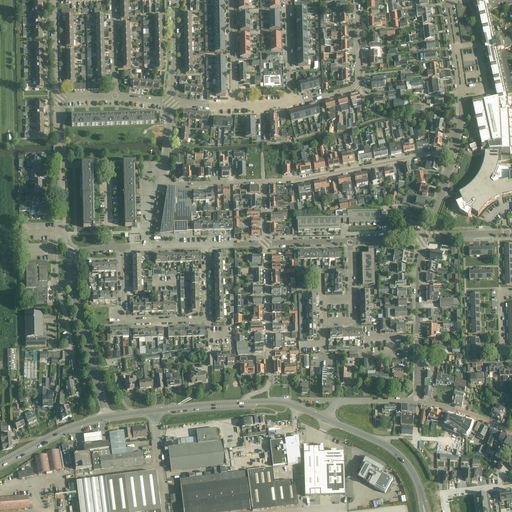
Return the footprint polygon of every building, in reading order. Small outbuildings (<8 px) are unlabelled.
[(459,202),(456,204),(460,212),(461,212),(464,214),(468,217),(470,214),(472,211),(472,212),(473,212),(477,214),(478,215),(479,214),(480,212),(482,210),(485,207),(487,205),(489,203),(489,204),(489,203),(492,202),(492,201),(495,200),(495,199),(497,198),(498,198),(500,197),(503,196),(504,196),(507,195),(509,194),(510,194),(511,194),(511,172),(511,173),(511,171),(509,171),(507,168),(498,166),(498,164),(501,164),(501,161),(511,161),(510,157),(510,154),(510,152),(510,150),(511,149),(511,148),(509,98),(508,95),(511,94),(511,93),(511,85),(504,50),(507,49),(508,49),(509,48),(510,47),(511,46),(511,45),(511,44),(511,43),(511,42),(510,41),(510,40),(509,40),(508,39),(507,39),(506,39),(505,39),(496,41),(489,10),(489,6),(492,5),(493,9),(499,8),(499,4),(505,3),(506,6),(511,5),(511,0),(484,0),(483,0),(482,0),(474,0),(476,9),(478,9),(484,37),(483,37),(485,46),(485,47),(483,47),(483,49),(485,50),(486,51),(488,60),(489,60),(495,87),(497,97),(498,97),(498,100),(492,101),(490,98),(487,99),(488,102),(484,103),(483,100),(480,101),(476,101),(473,102),(477,124),(481,138),(483,149),(487,149),(488,152),(485,152),(485,159),(484,165),(481,171),(478,177),(477,179),(475,182),(474,182),(472,185),(470,187),(468,188),(465,190),(465,191),(463,192),(459,194),(461,198),(460,199),(459,199),(460,202),(459,202)] [(345,4),(345,1),(338,1),(334,2),(334,6),(336,6),(337,10),(347,10),(347,4),(345,4)] [(396,8),(396,2),(387,3),(389,13),(397,12),(402,10),(401,7),(396,8)] [(377,35),(369,35),(369,44),(372,44),(372,47),(380,47),(380,48),(385,48),(385,46),(380,44),(377,44),(377,35)] [(376,52),(370,52),(370,59),(377,58),(379,58),(379,52),(384,52),(384,49),(376,49),(376,52)] [(436,53),(436,52),(423,53),(424,60),(428,60),(436,59),(436,56),(436,55),(436,54),(436,53)] [(266,64),(274,64),(279,64),(279,61),(279,55),(278,53),(261,54),(261,64),(266,63),(266,64)] [(349,65),(349,60),(338,61),(338,65),(331,65),(331,68),(342,68),(342,65),(349,65)] [(240,65),(240,73),(246,73),(245,67),(248,66),(248,63),(244,63),(244,65),(240,65)] [(279,64),(274,64),(274,69),(272,69),(272,73),(263,73),(263,77),(279,77),(279,64)] [(343,71),(342,68),(331,68),(331,72),(338,72),(338,77),(349,77),(349,71),(343,71)] [(246,80),(246,73),(240,73),(240,82),(244,82),(244,84),(249,83),(248,80),(246,80)] [(373,81),(371,81),(372,89),(383,88),(383,87),(387,87),(386,76),(373,78),(373,81)] [(263,77),(264,87),(268,87),(268,86),(280,86),(280,84),(280,77),(279,77),(263,77)] [(311,80),(310,78),(304,80),(305,82),(307,91),(313,90),(311,80)] [(311,80),(313,90),(319,88),(317,79),(311,80)] [(307,91),(305,82),(299,83),(301,93),(307,91)] [(384,103),(383,96),(373,97),(373,104),(384,103)] [(330,118),(333,117),(329,101),(324,102),(326,109),(328,109),(329,113),(325,114),(327,121),(331,120),(330,118)] [(311,108),(313,117),(319,115),(317,106),(311,108)] [(297,121),(294,112),(289,113),(291,123),(297,121)] [(154,124),(154,114),(71,117),(71,127),(154,124)] [(436,124),(436,126),(443,127),(444,125),(444,123),(444,122),(438,121),(438,118),(431,117),(430,123),(436,124)] [(277,134),(270,134),(270,135),(269,135),(269,137),(270,137),(270,140),(272,140),(272,142),(275,142),(280,142),(280,137),(278,137),(278,134),(277,134)] [(378,145),(379,150),(381,157),(387,156),(385,144),(378,145)] [(363,153),(365,160),(366,160),(366,161),(368,161),(368,160),(371,159),(369,148),(363,149),(363,153)] [(352,151),(346,152),(349,163),(354,162),(353,155),(352,151)] [(300,173),(305,172),(302,153),(299,154),(301,165),(295,166),(296,171),(300,171),(300,173)] [(305,153),(302,153),(305,172),(310,171),(309,164),(307,164),(305,153)] [(31,164),(31,167),(41,167),(41,160),(38,160),(38,157),(32,157),(32,161),(33,161),(33,164),(31,164)] [(136,167),(135,162),(123,162),(125,226),(125,227),(134,227),(134,228),(136,227),(136,228),(140,227),(139,224),(139,222),(136,222),(134,222),(133,167),(136,167)] [(94,168),(94,163),(91,163),(81,163),(82,196),(83,228),(93,228),(93,229),(95,229),(98,229),(98,226),(98,223),(93,223),(91,168),(94,168)] [(199,170),(199,166),(194,166),(194,174),(197,174),(198,178),(204,178),(203,170),(199,170)] [(375,173),(371,174),(372,183),(379,182),(379,184),(382,184),(381,172),(378,173),(378,172),(375,172),(375,173)] [(425,183),(422,172),(415,173),(418,184),(425,183)] [(360,175),(362,187),(365,187),(364,185),(368,185),(366,174),(360,175)] [(362,187),(360,175),(354,176),(355,182),(356,186),(359,185),(360,187),(362,187)] [(346,192),(343,178),(340,179),(340,178),(338,178),(338,179),(337,180),(339,188),(342,188),(343,193),(346,192)] [(319,183),(320,190),(323,189),(323,188),(326,188),(329,187),(328,183),(325,183),(325,182),(324,182),(324,181),(321,181),(321,182),(319,183)] [(321,196),(320,190),(319,183),(316,183),(316,182),(314,183),(313,184),(314,192),(318,192),(319,197),(321,196)] [(309,184),(303,186),(305,197),(306,201),(309,200),(308,197),(311,197),(309,184)] [(429,187),(421,185),(419,192),(422,193),(422,195),(426,196),(429,187)] [(303,186),(297,187),(299,194),(300,198),(299,198),(300,201),(303,201),(302,197),(305,197),(303,186)] [(258,193),(258,187),(249,187),(249,191),(240,191),(240,195),(246,195),(246,194),(258,193)] [(162,194),(163,233),(187,233),(187,231),(192,231),(192,219),(191,219),(191,190),(185,190),(168,188),(167,194),(162,194)] [(211,193),(205,193),(205,201),(211,201),(211,203),(214,203),(214,196),(211,196),(211,193)] [(413,197),(412,202),(413,202),(412,204),(424,207),(424,204),(425,204),(426,201),(425,201),(425,200),(417,198),(413,197)] [(32,198),(32,208),(42,208),(42,201),(40,201),(40,198),(32,198)] [(402,211),(402,212),(411,215),(411,214),(413,214),(420,217),(421,214),(422,213),(422,211),(422,210),(412,207),(412,209),(404,206),(404,207),(402,211)] [(346,210),(335,212),(335,214),(336,217),(342,217),(343,224),(346,224),(346,214),(346,210)] [(287,217),(287,211),(277,211),(278,214),(270,214),(270,221),(282,221),(282,217),(287,217)] [(379,224),(379,213),(348,214),(348,225),(379,224)] [(419,219),(411,216),(410,218),(406,217),(405,221),(409,222),(417,225),(418,222),(419,222),(419,221),(419,220),(419,219)] [(340,231),(340,219),(297,221),(298,232),(340,231)] [(202,231),(201,223),(201,221),(198,221),(198,223),(193,223),(194,231),(202,231)] [(479,245),(476,246),(476,256),(484,256),(484,247),(479,248),(479,245)] [(484,247),(484,256),(492,256),(492,247),(492,245),(489,245),(489,247),(484,247)] [(374,254),(373,249),(368,249),(368,254),(361,254),(361,255),(362,255),(363,257),(362,257),(362,261),(361,261),(362,261),(362,285),(373,285),(372,254),(374,254)] [(436,251),(436,252),(432,251),(430,258),(430,259),(442,261),(443,253),(439,252),(436,251)] [(217,255),(214,255),(214,262),(222,262),(224,262),(224,255),(224,252),(217,252),(217,255)] [(298,261),(304,260),(304,252),(297,252),(294,252),(294,260),(298,260),(298,261)] [(132,256),(132,262),(141,262),(140,256),(144,256),(143,253),(135,253),(136,256),(132,256)] [(198,254),(192,254),(192,262),(195,262),(195,265),(201,265),(201,257),(198,257),(198,254)] [(153,255),(153,260),(155,260),(155,263),(161,263),(161,255),(155,255),(153,255)] [(260,263),(260,256),(252,256),(249,256),(249,260),(248,260),(247,261),(247,262),(247,263),(248,264),(249,264),(249,267),(257,267),(257,264),(260,263)] [(45,268),(45,262),(27,262),(27,266),(25,266),(25,289),(29,289),(29,294),(28,294),(28,301),(37,301),(37,300),(46,300),(46,282),(46,280),(46,268),(45,268)] [(428,263),(427,271),(434,272),(437,273),(438,264),(435,264),(428,263)] [(98,275),(98,273),(98,264),(92,265),(92,268),(89,268),(89,274),(92,274),(92,275),(96,275),(98,275)] [(397,266),(397,265),(392,266),(392,267),(397,267),(397,274),(405,273),(405,266),(397,266)] [(479,269),(476,269),(477,280),(485,279),(485,271),(479,271),(479,269)] [(485,271),(485,279),(493,279),(493,271),(493,269),(490,269),(490,271),(485,271)] [(333,274),(333,281),(342,281),(341,274),(340,274),(340,271),(331,271),(331,274),(333,274)] [(435,275),(427,275),(427,283),(433,283),(433,279),(435,279),(435,275)] [(405,286),(405,276),(398,276),(398,282),(395,282),(395,286),(398,286),(398,287),(401,286),(405,286)] [(511,284),(511,277),(503,278),(503,281),(506,281),(506,285),(511,284)] [(427,287),(427,296),(438,296),(438,293),(433,293),(433,287),(427,287)] [(93,302),(99,301),(99,293),(99,291),(96,291),(96,293),(92,293),(92,292),(89,292),(89,298),(92,298),(93,302)] [(261,305),(261,298),(253,298),(253,301),(252,300),(248,300),(248,306),(256,306),(256,305),(261,305)] [(460,299),(440,300),(440,301),(440,308),(453,308),(453,309),(461,309),(460,299)] [(133,313),(139,313),(139,304),(133,305),(133,302),(130,302),(130,310),(133,310),(133,313)] [(432,321),(437,321),(437,318),(439,318),(439,314),(439,311),(428,311),(428,318),(432,318),(432,321)] [(35,314),(35,313),(31,313),(31,314),(25,314),(26,338),(26,337),(26,340),(26,346),(44,346),(44,339),(44,337),(42,337),(42,314),(35,314)] [(369,325),(369,315),(361,316),(361,322),(361,325),(369,325)] [(396,324),(396,321),(391,321),(391,327),(396,327),(396,331),(405,330),(404,329),(405,328),(404,327),(404,324),(396,324)] [(110,337),(116,337),(116,329),(110,329),(110,332),(107,332),(107,341),(110,341),(110,337)] [(317,338),(316,332),(308,332),(308,338),(307,338),(307,341),(313,341),(313,338),(317,338)] [(428,332),(428,338),(433,338),(433,342),(446,342),(446,337),(438,337),(438,338),(436,338),(436,332),(428,332)] [(281,336),(273,336),(273,343),(281,342),(284,342),(284,337),(288,337),(288,334),(282,334),(282,335),(281,336)] [(263,343),(262,335),(254,335),(255,344),(263,343)] [(471,341),(471,347),(480,347),(480,338),(471,339),(469,339),(469,342),(471,341)] [(247,342),(237,343),(237,352),(238,355),(249,355),(249,351),(248,351),(247,342)] [(15,351),(7,351),(8,371),(16,370),(15,351)] [(219,363),(223,363),(223,352),(217,353),(217,360),(214,360),(214,366),(219,366),(219,363)] [(229,352),(223,352),(223,363),(227,363),(227,366),(234,366),(234,356),(229,356),(229,352)] [(33,356),(25,356),(25,362),(24,362),(24,379),(37,379),(37,362),(33,362),(33,356)] [(368,370),(368,364),(368,360),(360,360),(360,370),(368,370)] [(143,369),(144,373),(144,379),(145,382),(146,389),(152,388),(151,381),(148,381),(148,378),(149,378),(148,367),(143,367),(144,369),(143,369)] [(339,369),(338,373),(341,373),(340,384),(345,384),(346,373),(347,369),(342,369),(339,369)] [(157,385),(155,385),(155,389),(158,388),(158,389),(163,388),(161,375),(162,375),(162,372),(162,370),(155,371),(157,385)] [(335,370),(322,370),(321,388),(322,388),(322,395),(334,396),(335,370)] [(205,383),(204,373),(191,373),(192,383),(205,383)] [(367,376),(367,383),(379,382),(379,376),(378,376),(378,374),(377,373),(375,373),(374,374),(374,376),(367,376)] [(471,384),(477,384),(477,375),(473,375),(472,373),(469,374),(469,380),(471,380),(471,384)] [(172,374),(166,375),(166,377),(167,388),(174,387),(173,380),(172,374)] [(65,384),(66,392),(75,390),(74,385),(76,385),(76,380),(73,381),(73,377),(69,378),(70,384),(65,384)] [(136,383),(136,377),(129,378),(129,381),(125,382),(126,385),(127,391),(134,390),(133,383),(136,383)] [(466,382),(455,379),(454,384),(454,389),(465,392),(466,387),(466,382)] [(425,388),(424,398),(432,398),(433,380),(431,380),(425,380),(425,388)] [(309,382),(301,382),(301,385),(300,385),(300,388),(300,393),(301,394),(302,394),(308,395),(308,387),(309,382)] [(75,390),(66,392),(67,394),(63,395),(63,393),(60,394),(60,402),(59,402),(59,404),(65,403),(64,399),(76,397),(75,390)] [(454,394),(453,397),(462,400),(464,394),(455,391),(454,394)] [(462,400),(453,397),(452,404),(462,407),(464,400),(462,400)] [(401,405),(401,414),(401,425),(412,426),(413,414),(416,415),(417,407),(408,406),(408,407),(402,406),(402,404),(401,405)] [(61,415),(61,416),(65,414),(64,408),(63,408),(62,405),(57,407),(58,410),(59,409),(61,415)] [(428,407),(422,406),(421,411),(422,411),(419,426),(424,426),(428,407)] [(493,410),(490,416),(496,419),(501,408),(497,406),(495,410),(493,410)] [(435,410),(430,408),(428,418),(431,419),(431,421),(432,422),(430,429),(436,429),(438,423),(440,412),(435,411),(435,410)] [(501,408),(496,419),(501,422),(503,418),(505,415),(503,414),(505,410),(501,408)] [(18,410),(16,410),(16,413),(16,418),(21,428),(25,427),(21,419),(20,420),(19,417),(18,410)] [(28,410),(24,410),(24,414),(26,419),(28,425),(37,421),(35,418),(36,417),(35,415),(34,415),(32,412),(28,414),(28,410)] [(450,426),(460,434),(464,420),(449,415),(446,425),(450,426)] [(474,423),(464,420),(460,434),(467,438),(471,432),(474,423)] [(472,432),(471,433),(475,436),(477,433),(481,425),(476,423),(472,432)] [(145,427),(124,430),(124,431),(125,439),(131,438),(131,437),(133,437),(133,438),(140,437),(140,436),(146,435),(145,427)] [(485,428),(481,427),(477,436),(484,438),(487,430),(487,429),(486,428),(485,428)] [(198,444),(168,448),(171,472),(220,466),(225,465),(223,441),(218,442),(216,429),(196,431),(198,444)] [(124,431),(109,433),(111,449),(111,451),(126,449),(125,439),(124,431)] [(495,438),(493,442),(497,445),(499,445),(500,442),(499,442),(502,434),(497,432),(495,438)] [(1,437),(2,443),(11,442),(11,434),(4,435),(5,436),(1,437)] [(100,434),(83,437),(84,445),(102,443),(100,434)] [(507,436),(502,434),(499,442),(500,442),(503,444),(507,436)] [(488,445),(487,447),(485,452),(488,454),(493,443),(493,442),(495,438),(494,438),(494,437),(492,437),(490,437),(489,439),(487,445),(488,445)] [(511,439),(509,437),(503,446),(502,449),(503,450),(504,451),(506,451),(506,450),(507,451),(507,450),(508,451),(508,452),(509,453),(510,454),(511,452),(511,451),(511,439)] [(287,465),(284,440),(269,442),(272,467),(287,465)] [(12,448),(11,442),(2,443),(3,450),(3,452),(6,452),(6,450),(12,448)] [(91,444),(83,445),(83,447),(84,452),(89,452),(89,451),(109,449),(108,442),(91,444)] [(307,446),(303,446),(303,454),(305,497),(345,495),(344,452),(337,453),(337,451),(330,451),(330,453),(324,453),(323,446),(319,446),(320,448),(318,448),(307,448),(307,447),(307,446)] [(112,456),(111,456),(112,468),(144,464),(142,452),(133,453),(132,448),(126,449),(111,451),(112,456)] [(111,449),(91,451),(94,471),(112,468),(111,456),(112,456),(111,451),(111,449)] [(47,455),(35,457),(35,459),(36,464),(37,474),(61,470),(60,464),(58,451),(47,453),(47,455)] [(74,454),(73,454),(75,464),(75,470),(92,468),(91,464),(89,452),(84,452),(84,453),(74,454)] [(385,469),(366,458),(359,471),(362,472),(358,479),(370,485),(385,494),(393,479),(383,474),(385,469)] [(21,472),(18,473),(18,476),(19,479),(22,478),(34,476),(33,470),(33,468),(26,469),(27,471),(21,472)] [(272,468),(247,471),(252,511),(298,505),(296,487),(292,487),(291,481),(284,482),(274,483),(272,468)] [(462,471),(462,475),(466,475),(466,482),(472,482),(472,472),(466,472),(466,469),(462,468),(462,471)] [(472,472),(472,482),(478,482),(478,476),(478,475),(482,475),(482,469),(478,469),(477,472),(472,472)] [(440,471),(439,477),(443,478),(443,484),(449,485),(450,472),(444,472),(444,471),(440,471)] [(182,480),(180,480),(181,488),(180,488),(183,511),(231,511),(232,511),(236,511),(250,510),(245,472),(182,480)] [(450,472),(449,485),(455,485),(455,478),(456,478),(460,478),(460,472),(456,472),(455,472),(450,472)] [(105,479),(77,483),(80,511),(160,511),(160,507),(159,501),(157,483),(156,473),(121,477),(125,511),(109,511),(105,479)] [(125,511),(121,477),(105,479),(109,511),(125,511)] [(28,496),(0,498),(0,511),(29,508),(28,496)]
